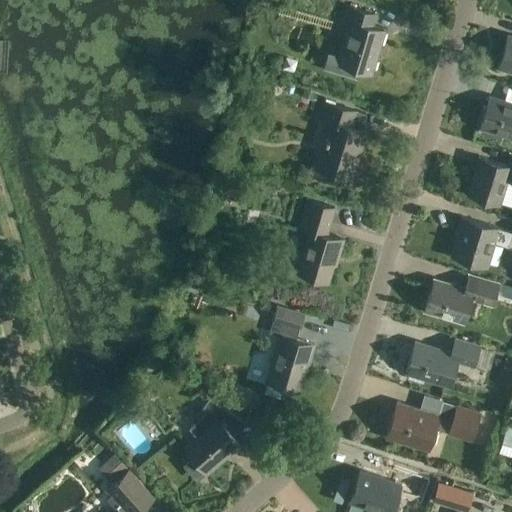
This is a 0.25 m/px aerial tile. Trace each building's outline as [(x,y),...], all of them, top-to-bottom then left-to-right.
[(373,75),(386,30),(373,26),(377,14),(347,5),(341,24),(347,26),(338,57),(328,54),(323,70),(357,80),(360,71),(373,75)] [(511,35),(507,34),(497,68),(511,72),(511,35)] [(301,97),(312,100),(314,92),(304,89),(301,97)] [(487,96),(478,128),(480,128),(479,133),(500,139),(501,135),(511,138),(511,103),(503,101),(487,96)] [(312,169),(347,179),(355,153),(357,152),(363,131),(358,130),(363,115),(320,102),(315,119),(326,122),(312,169)] [(511,168),(477,158),(466,195),(498,204),(505,180),(511,182),(511,168)] [(336,258),(341,240),(324,235),(332,208),(305,200),(296,230),(307,233),(295,272),(327,281),(334,257),(336,258)] [(496,244),(500,231),(459,218),(455,232),(457,232),(449,256),(485,267),(492,243),(496,244)] [(433,278),(423,311),(463,323),(471,299),(493,306),(497,294),(500,284),(468,274),(464,287),(433,278)] [(511,287),(504,285),(501,295),(511,298),(511,287)] [(191,301),(189,304),(190,304),(201,308),(205,298),(194,293),(191,301)] [(299,329),(303,315),(276,307),(268,333),(280,337),(266,383),(267,383),(264,394),(279,399),(283,387),(296,391),(311,344),(294,340),(298,329),(299,329)] [(472,366),(478,346),(453,338),(449,351),(413,341),(403,373),(446,386),(454,361),(472,366)] [(258,382),(264,366),(251,362),(246,377),(258,382)] [(129,416),(150,399),(146,393),(125,411),(129,416)] [(182,442),(182,443),(193,456),(183,465),(193,476),(202,467),(209,475),(210,474),(207,470),(235,446),(238,450),(240,448),(227,433),(241,421),(245,423),(246,421),(206,396),(205,397),(208,399),(200,411),(203,416),(189,428),(195,435),(184,444),(182,442)] [(477,412),(454,405),(441,401),(436,415),(395,402),(384,437),(426,449),(433,428),(469,439),(477,412)] [(511,445),(511,427),(506,425),(501,442),(511,445)] [(444,448),(443,464),(464,465),(465,450),(444,448)] [(114,454),(99,468),(110,480),(125,466),(114,454)] [(128,511),(143,500),(149,494),(128,470),(106,488),(111,494),(106,498),(114,508),(109,511),(128,511)] [(358,471),(348,502),(378,511),(390,511),(395,497),(411,502),(419,479),(396,471),(392,482),(358,471)] [(472,493),(437,481),(431,500),(466,511),(472,493)]
